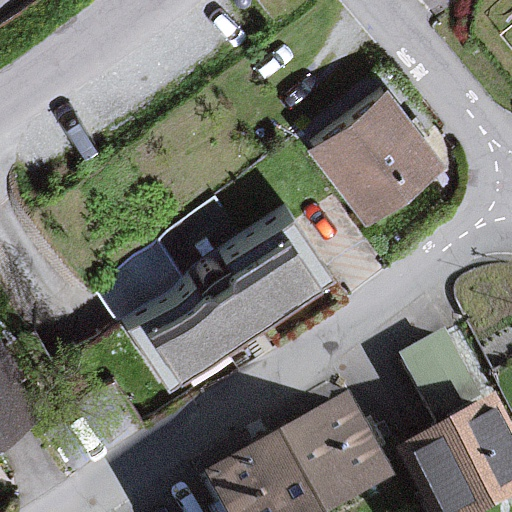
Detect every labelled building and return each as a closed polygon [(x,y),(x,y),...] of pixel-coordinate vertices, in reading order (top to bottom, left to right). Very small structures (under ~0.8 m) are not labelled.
[(432,162),(383,86),(308,134),(356,210),(432,162)] [(324,264),(285,206),(125,310),(164,369),(324,264)] [(0,421),(34,404),(0,340),(0,421)] [(322,511),(385,479),(343,401),(207,473),(227,511),(322,511)] [(475,511),(511,492),(511,444),(489,403),(397,454),(428,511),(475,511)]
